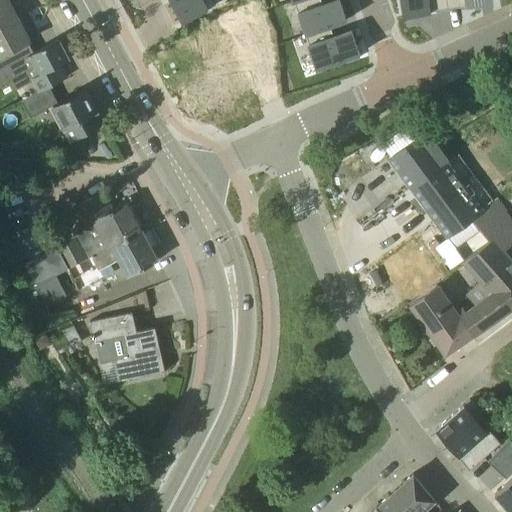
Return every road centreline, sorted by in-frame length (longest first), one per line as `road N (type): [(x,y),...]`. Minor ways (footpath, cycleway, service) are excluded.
road 1 (secondary): [(169,511),(225,400),(235,334),(219,242),(187,184)]
road 2 (residential): [(407,438),(363,363),(274,142)]
road 3 (residential): [(170,156),(139,171),(0,166)]
road 4 (residential): [(407,438),(453,378),(511,333)]
road 5 (residential): [(274,142),(392,80)]
road 6 (residential): [(392,80),(511,30)]
